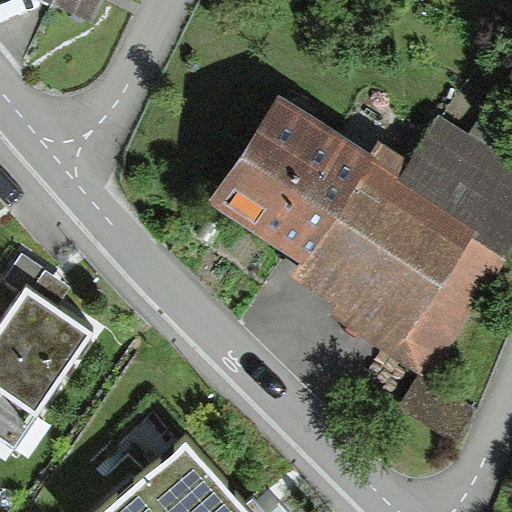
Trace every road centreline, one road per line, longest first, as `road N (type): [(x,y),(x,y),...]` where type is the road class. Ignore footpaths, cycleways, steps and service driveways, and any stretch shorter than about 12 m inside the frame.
road 1 (residential): [(383,511),(50,163)]
road 2 (residential): [(50,163),(120,84),(160,0)]
road 3 (residential): [(511,352),(442,511)]
